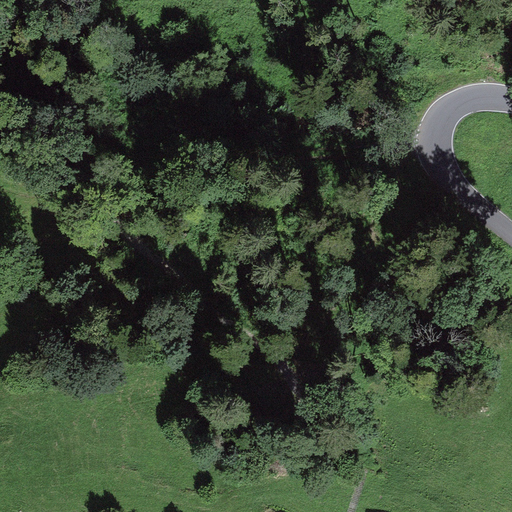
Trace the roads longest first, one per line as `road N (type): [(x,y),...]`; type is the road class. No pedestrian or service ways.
road 1 (track): [(69,175),(432,134)]
road 2 (tertiary): [(511,235),(446,180),(432,134),(462,102),(511,100)]
